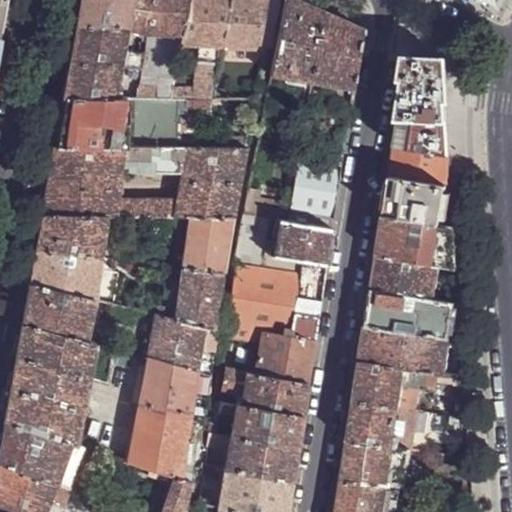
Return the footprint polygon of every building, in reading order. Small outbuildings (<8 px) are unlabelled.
[(79,0),(75,27),(125,29),(129,0),(79,0)] [(129,0),(125,29),(147,32),(152,0),(129,0)] [(183,34),(187,0),(152,0),(147,32),(147,33),(183,34)] [(187,0),(183,34),(182,46),(220,47),(229,0),(187,0)] [(278,0),(229,0),(220,47),(269,50),(278,0)] [(305,4),(295,0),(283,0),(268,74),(311,82),(322,12),(305,4)] [(341,20),(322,12),(311,82),(352,88),(362,29),(341,20)] [(125,29),(75,27),(69,62),(119,65),(122,49),(125,29)] [(218,61),(220,47),(182,46),(176,90),(190,90),(195,60),(195,59),(218,61)] [(144,50),(122,49),(119,65),(141,67),(144,50)] [(399,113),(394,147),(448,155),(442,63),(423,61),(407,65),(399,113)] [(114,99),(119,65),(69,62),(65,86),(63,98),(114,99)] [(213,85),(215,78),(206,76),(203,90),(212,90),(213,85)] [(256,87),(213,85),(212,90),(210,100),(253,100),(256,87)] [(136,99),(175,99),(176,90),(138,89),(136,99)] [(210,100),(212,90),(203,90),(190,90),(176,90),(175,99),(180,100),(185,99),(209,100),(210,100)] [(54,146),(178,147),(180,100),(175,99),(136,99),(114,99),(63,98),(57,125),(54,146)] [(209,109),(209,100),(185,99),(185,109),(209,109)] [(340,168),(345,135),(342,134),(337,133),(332,159),(330,158),(329,166),(340,168)] [(107,214),(190,216),(232,217),(245,148),(178,147),(54,146),(49,172),(42,204),(41,213),(107,214)] [(448,155),(394,147),(391,170),(390,177),(446,186),(448,155)] [(329,166),(298,161),(291,198),(290,209),(289,211),(332,219),(334,204),(340,168),(329,166)] [(440,226),(446,186),(390,177),(385,203),(383,217),(440,226)] [(291,198),(246,190),(244,201),(290,209),(291,198)] [(290,209),(244,201),(242,213),(276,220),(287,221),(289,211),(290,209)] [(332,219),(289,211),(287,221),(276,220),(270,256),(324,265),(328,243),(332,219)] [(100,257),(107,214),(41,213),(37,235),(34,247),(100,257)] [(276,220),(242,213),(240,225),(233,265),(267,271),(270,256),(276,220)] [(182,268),(222,273),(232,217),(190,216),(182,268)] [(456,269),(453,228),(440,226),(383,217),(378,246),(377,256),(440,266),(456,268),(456,269)] [(93,298),(100,257),(34,247),(31,268),(28,281),(93,298)] [(267,271),(233,265),(223,327),(222,336),(260,342),(262,334),(312,342),(315,327),(323,275),(324,265),(270,256),(267,271)] [(434,300),(440,266),(377,256),(373,279),(371,290),(434,300)] [(124,268),(126,261),(117,259),(113,259),(112,263),(116,264),(116,266),(124,268)] [(202,326),(212,329),(222,273),(182,268),(173,319),(202,326)] [(84,341),(93,298),(28,281),(24,303),(21,324),(84,341)] [(448,339),(453,303),(434,300),(371,290),(367,315),(366,325),(448,339)] [(140,323),(143,311),(139,310),(111,303),(109,310),(113,310),(111,315),(140,323)] [(155,314),(161,315),(162,307),(140,303),(139,310),(143,311),(155,314)] [(196,372),(202,326),(173,319),(161,315),(155,314),(147,359),(196,372)] [(87,378),(94,344),(84,341),(21,324),(18,341),(15,355),(87,378)] [(445,374),(448,339),(366,325),(363,345),(360,361),(404,368),(445,374)] [(212,332),(209,352),(213,353),(217,353),(220,334),(216,333),(212,332)] [(310,353),(312,342),(262,334),(260,342),(255,372),(255,375),(306,384),(309,363),(310,353)] [(81,410),(87,378),(15,355),(13,371),(9,390),(81,410)] [(180,478),(196,372),(147,359),(126,461),(128,462),(148,468),(180,478)] [(398,407),(404,368),(360,361),(356,387),(354,400),(398,407)] [(242,394),(240,404),(301,415),(303,400),(306,384),(255,375),(255,372),(225,367),(221,390),(242,394)] [(70,443),(74,445),(81,410),(9,390),(7,404),(4,421),(70,443)] [(222,414),(234,415),(230,436),(296,448),(298,432),(301,415),(240,404),(212,400),(210,412),(222,414)] [(413,410),(398,407),(354,400),(350,424),(348,440),(408,449),(413,410)] [(222,414),(210,412),(207,432),(218,434),(222,414)] [(74,445),(70,443),(4,421),(0,437),(0,461),(70,487),(84,492),(87,482),(72,476),(83,447),(74,445)] [(218,434),(207,432),(205,448),(227,451),(230,436),(218,434)] [(227,451),(224,469),(291,480),(294,463),(296,448),(230,436),(227,451)] [(408,449),(348,440),(344,466),(341,480),(386,487),(403,489),(409,449),(408,449)] [(126,468),(128,462),(126,461),(110,456),(109,462),(126,468)] [(0,511),(43,511),(48,498),(64,504),(70,487),(0,461),(0,511)] [(212,467),(202,465),(201,477),(210,479),(212,467)] [(184,511),(190,481),(180,478),(148,468),(146,475),(167,481),(156,511),(184,511)] [(224,469),(218,508),(238,511),(242,511),(285,511),(288,500),(291,480),(224,469)] [(382,511),(386,487),(341,480),(337,507),(336,511),(382,511)] [(60,511),(64,504),(48,498),(43,511),(60,511)]
